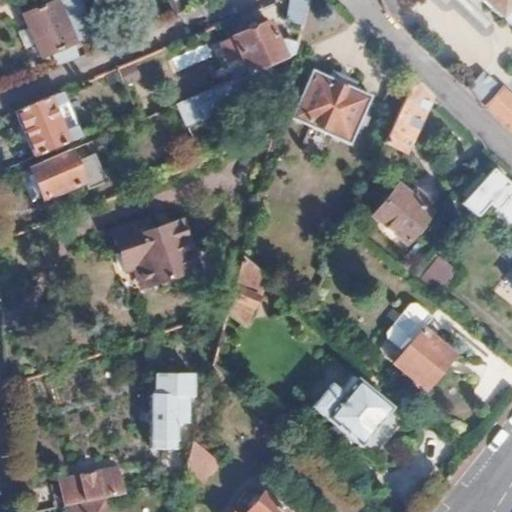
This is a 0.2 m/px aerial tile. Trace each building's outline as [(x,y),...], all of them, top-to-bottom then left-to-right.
[(87,36),(71,0),(56,0),(22,15),(39,56),(50,52),(71,43),(87,36)] [(299,26),(306,0),(289,0),(284,23),(299,26)] [(511,0),(479,0),(496,17),(498,16),(511,28),(511,0)] [(284,59),(268,23),(232,38),(247,75),(261,69),(284,59)] [(78,57),(71,43),(50,52),(56,67),(78,57)] [(0,87),(8,85),(2,69),(0,69),(0,87)] [(261,69),(247,75),(242,77),(247,91),(267,83),(261,69)] [(329,137),(347,145),(368,97),(350,88),(328,79),(310,71),(301,90),(298,97),(289,119),(306,127),(329,137)] [(353,82),(331,72),(328,79),(350,88),(353,82)] [(245,103),(250,96),(247,91),(242,77),(198,95),(176,105),(185,128),(245,103)] [(404,154),(430,98),(411,81),(383,144),(404,154)] [(79,137),(59,91),(35,102),(13,111),(33,156),(51,148),(79,137)] [(511,99),(503,91),(485,109),(511,134),(511,99)] [(329,137),(306,127),(301,139),(324,149),(329,137)] [(105,181),(93,153),(74,161),(70,150),(28,167),(17,172),(30,201),(40,197),(42,199),(83,181),(87,188),(105,181)] [(476,217),(506,182),(492,170),(461,204),(476,217)] [(370,215),(404,243),(428,212),(421,207),(427,200),(412,188),(407,195),(395,185),(370,215)] [(139,289),(196,270),(179,220),(147,231),(144,224),(109,235),(115,253),(125,251),(139,289)] [(437,295),(456,271),(437,255),(417,278),(437,295)] [(220,376),(264,279),(239,258),(231,290),(215,353),(211,369),(220,376)] [(450,354),(420,329),(429,318),(414,305),(407,305),(384,333),(385,340),(401,353),(386,370),(418,395),(450,354)] [(304,406),(355,447),(388,406),(350,375),(337,391),(324,381),(304,406)] [(147,396),(146,449),(174,450),(175,424),(185,424),(186,397),(189,398),(190,377),(150,377),(150,397),(147,396)] [(217,463),(211,458),(209,454),(192,440),(183,471),(193,478),(199,470),(207,476),(217,463)] [(120,494),(115,470),(56,482),(60,506),(65,505),(103,497),(120,494)] [(103,511),(103,497),(65,505),(65,511),(103,511)] [(277,511),(259,497),(247,511),(277,511)]
